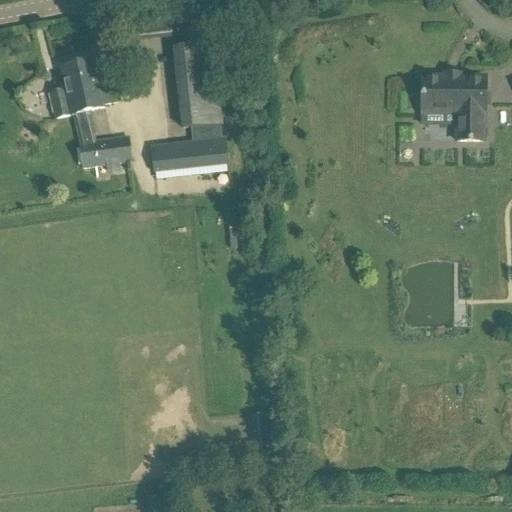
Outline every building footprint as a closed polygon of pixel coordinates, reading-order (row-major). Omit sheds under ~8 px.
[(174,39),(172,20),(135,23),(137,43),(174,39)] [(191,130),(192,144),(222,140),(220,127),(223,127),(214,45),(172,49),(182,131),(191,130)] [(54,122),(73,118),(73,116),(91,112),(105,109),(94,62),(61,70),(65,91),(48,94),(54,122)] [(486,80),(422,79),(421,115),(457,115),(456,143),(483,144),(483,116),(485,116),(486,80)] [(511,97),(511,87),(489,87),(488,97),(511,97)] [(45,106),(45,91),(24,90),(24,106),(45,106)] [(91,112),(73,116),(73,118),(79,145),(78,150),(72,151),(75,168),(82,167),(82,171),(106,168),(107,174),(121,173),(120,166),(133,165),(129,138),(96,142),(90,119),(92,118),(91,112)] [(420,121),(421,149),(448,148),(448,120),(420,121)] [(398,124),(398,139),(414,139),(413,124),(398,124)] [(222,140),(192,144),(153,148),(156,172),(227,164),(225,140),(222,140)]
